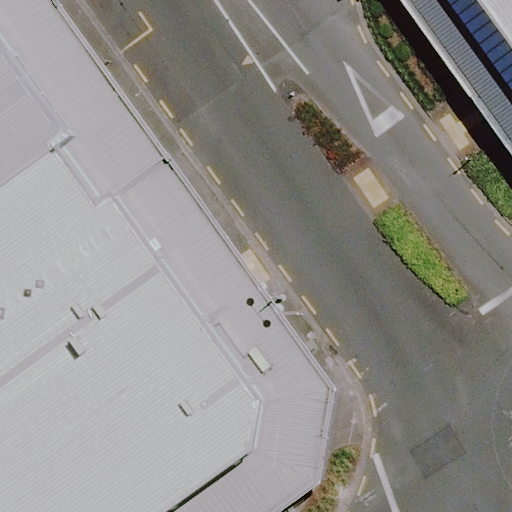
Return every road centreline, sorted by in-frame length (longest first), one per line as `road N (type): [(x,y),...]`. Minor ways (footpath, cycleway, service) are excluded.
road 1 (unclassified): [(231,0),(511,380)]
road 2 (tertiary): [(473,511),(465,472),(472,438),(511,387)]
